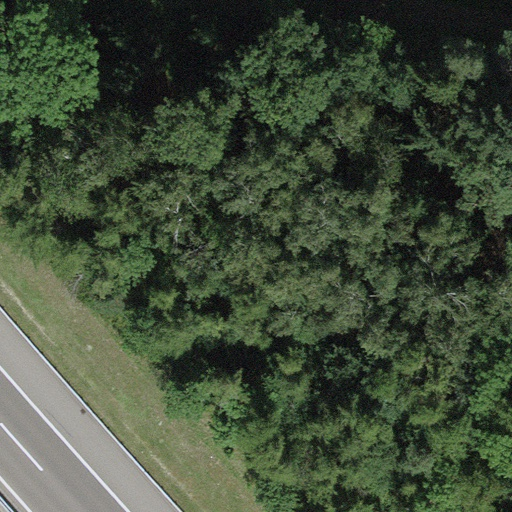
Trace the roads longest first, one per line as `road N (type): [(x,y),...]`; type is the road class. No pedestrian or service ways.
road 1 (track): [(189,0),(511,38)]
road 2 (motorway): [(81,511),(0,420)]
